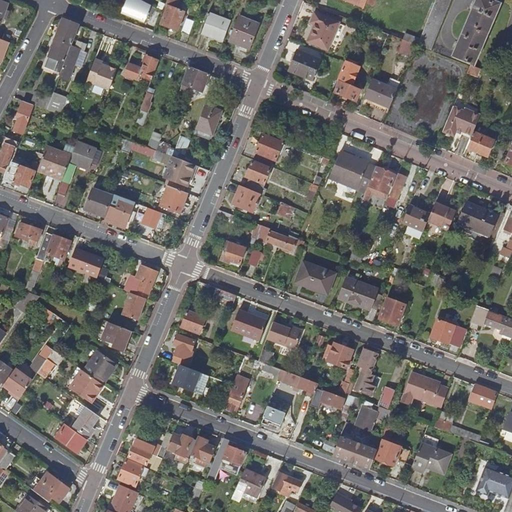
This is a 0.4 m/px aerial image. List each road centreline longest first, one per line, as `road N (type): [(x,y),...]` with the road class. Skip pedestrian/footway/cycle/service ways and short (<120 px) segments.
road 1 (residential): [(184,265),(511,388)]
road 2 (residential): [(129,390),(444,511)]
road 3 (residential): [(256,83),(511,191)]
road 4 (residential): [(51,4),(256,83)]
road 5 (residential): [(0,196),(184,265)]
road 6 (residential): [(184,265),(256,83)]
road 7 (residential): [(129,390),(184,265)]
